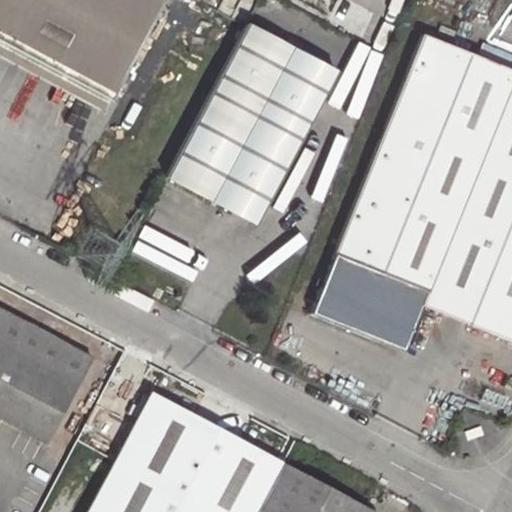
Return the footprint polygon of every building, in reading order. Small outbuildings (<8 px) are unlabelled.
[(0,0),(0,48),(107,102),(161,0),(0,0)] [(242,26),(163,176),(255,222),(332,74),(242,26)] [(305,316),(380,346),(407,334),(416,309),(510,346),(511,341),(511,72),(471,57),(414,34),(305,316)] [(511,58),(476,44),(471,57),(511,72),(511,58)] [(0,410),(54,439),(100,354),(0,301),(0,410)] [(400,354),(407,334),(380,346),(400,354)] [(259,511),(283,466),(154,393),(89,511),(259,511)] [(367,511),(283,466),(259,511),(367,511)]
